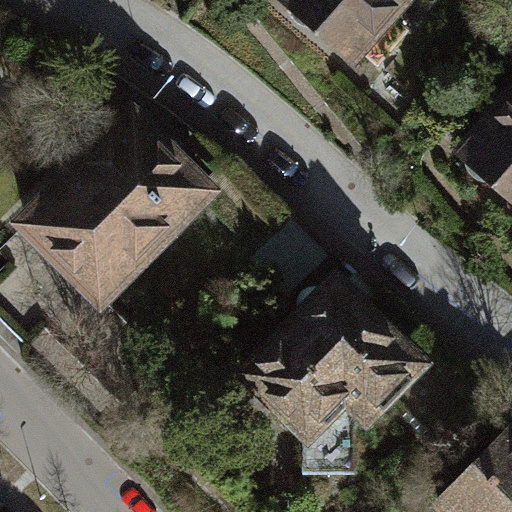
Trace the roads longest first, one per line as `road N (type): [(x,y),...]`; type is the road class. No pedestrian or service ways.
road 1 (residential): [(93,0),(170,52),(442,286),(511,336)]
road 2 (residential): [(107,511),(0,403)]
